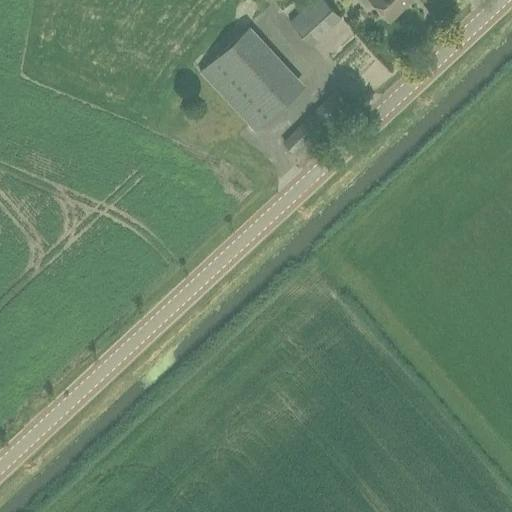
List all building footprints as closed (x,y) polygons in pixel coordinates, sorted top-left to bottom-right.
[(313,45),(343,17),(326,0),(313,0),(291,21),(313,45)] [(373,0),(391,19),(410,0),(373,0)] [(463,27),(481,15),(476,9),(459,20),(463,27)] [(254,131),(298,90),(244,32),(200,73),(254,131)] [(295,152),(346,101),(336,91),(285,142),(295,152)]
